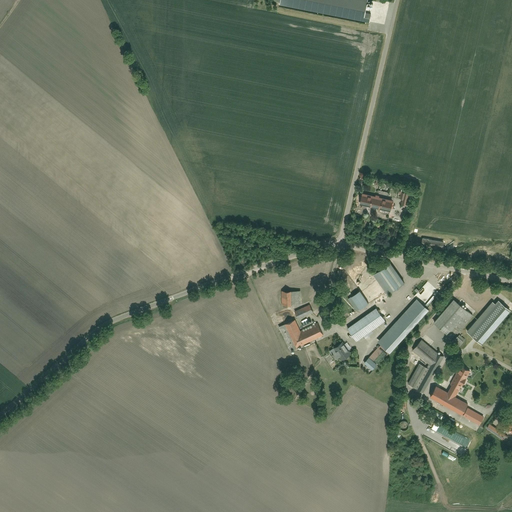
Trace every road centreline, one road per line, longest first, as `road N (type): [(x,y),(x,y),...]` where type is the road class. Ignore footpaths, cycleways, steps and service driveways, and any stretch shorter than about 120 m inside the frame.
road 1 (unclassified): [(0,415),(109,322),(234,275)]
road 2 (residential): [(339,245),(398,0)]
road 3 (residential): [(511,281),(339,245)]
road 4 (track): [(407,389),(418,434),(392,457),(381,511)]
